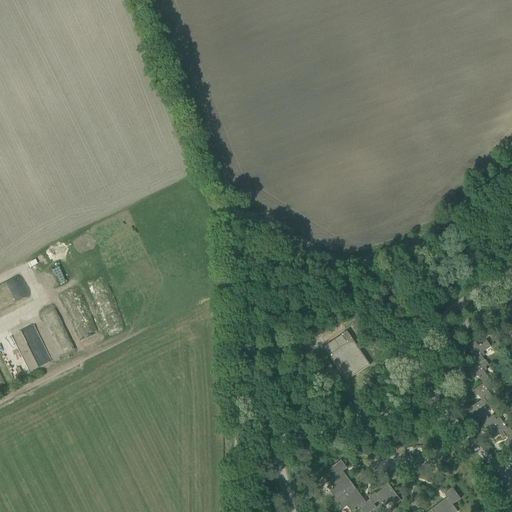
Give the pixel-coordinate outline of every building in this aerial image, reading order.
[(25,280),(0,290),(0,311),(32,299),(25,280)] [(323,347),(346,381),(370,365),(347,331),(323,347)] [(467,347),(478,364),(484,360),(480,355),(491,347),(486,340),(478,346),(475,342),(467,347)] [(477,376),(482,384),(489,380),(482,370),(488,366),(484,360),(478,364),(468,371),(473,379),(477,376)] [(478,395),(481,400),(485,406),(493,400),(487,390),(493,386),(489,380),(482,384),(472,391),(476,397),(478,395)] [(476,415),(481,423),(488,419),(481,409),(485,406),(481,400),(466,410),(472,418),(476,415)] [(502,439),(505,437),(502,432),(507,429),(499,418),(496,420),(493,415),(488,419),(481,423),(485,428),(488,426),(494,435),(498,432),(502,439)] [(502,432),(505,437),(508,440),(503,443),(509,451),(511,448),(511,432),(509,428),(507,429),(502,432)] [(334,498),(335,500),(354,486),(345,474),(344,475),(341,472),(347,468),(341,460),(330,468),(336,476),(329,481),(334,488),(330,491),(335,497),(334,498)] [(375,493),(369,498),(375,504),(380,500),(385,507),(392,502),(395,505),(401,501),(388,484),(382,488),(384,491),(377,496),(375,493)] [(354,486),(335,500),(337,502),(338,501),(343,507),(347,505),(352,511),(359,506),(362,511),(366,511),(375,506),(375,504),(369,498),(364,502),(361,498),(363,497),(354,486)] [(443,500),(431,509),(432,511),(457,511),(452,505),(460,499),(452,487),(443,494),(448,499),(444,502),(443,500)]
